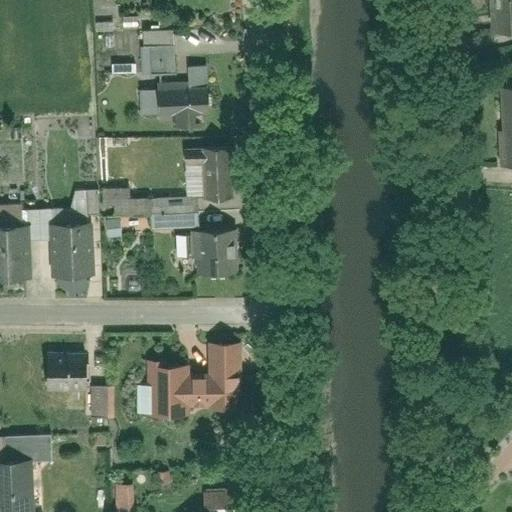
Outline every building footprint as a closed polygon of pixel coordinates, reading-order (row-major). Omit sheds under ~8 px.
[(511,0),(493,0),(495,29),(511,28),(511,0)] [(148,42),(178,41),(177,26),(147,28),(148,42)] [(145,71),(179,70),(178,41),(148,42),(143,43),(145,71)] [(192,78),(210,77),(209,62),(192,63),(192,78)] [(212,110),(210,77),(192,78),(161,80),(162,112),(178,111),(178,123),(206,121),(206,111),(212,110)] [(503,127),(504,163),(511,162),(511,82),(505,83),(507,127),(503,127)] [(208,195),(237,193),(235,142),(188,144),(189,163),(206,162),(208,195)] [(156,211),(201,209),(200,192),(117,196),(118,213),(156,211)] [(0,223),(26,223),(26,203),(0,203),(0,223)] [(157,227),(201,225),(201,209),(156,211),(157,227)] [(54,222),(56,272),(98,271),(96,220),(54,222)] [(0,223),(0,276),(37,275),(35,222),(26,223),(0,223)] [(202,270),(242,268),(240,226),(200,228),(202,270)] [(194,372),(194,361),(156,362),(157,410),(196,410),(196,401),(248,401),(247,338),(213,338),(213,371),(194,372)] [(52,386),(90,386),(91,350),(53,349),(52,386)] [(112,383),(94,383),(95,414),(114,413),(112,383)] [(6,435),(7,458),(35,456),(57,455),(55,432),(6,435)] [(0,511),(38,511),(35,456),(7,458),(0,458),(0,511)] [(159,469),(160,481),(176,480),(176,469),(159,469)] [(137,511),(137,481),(120,482),(121,511),(137,511)] [(206,487),(207,506),(247,504),(246,486),(206,487)]
